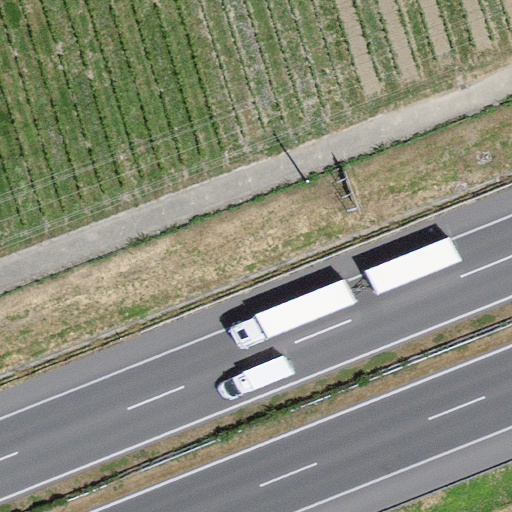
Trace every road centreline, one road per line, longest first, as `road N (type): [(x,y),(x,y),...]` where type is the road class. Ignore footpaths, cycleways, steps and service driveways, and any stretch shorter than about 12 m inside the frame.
road 1 (motorway): [(511,257),(0,460)]
road 2 (track): [(511,75),(0,268)]
road 3 (motorway): [(198,511),(511,387)]
